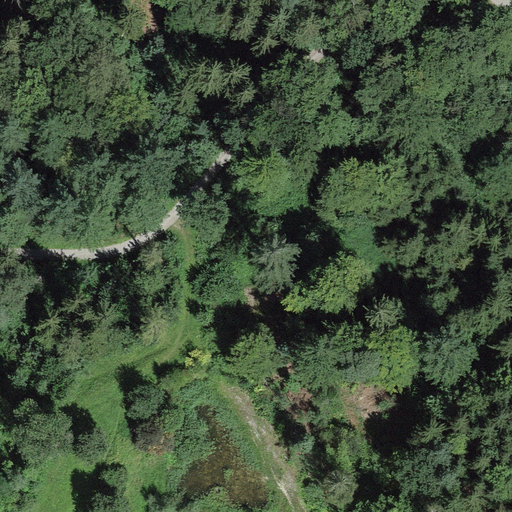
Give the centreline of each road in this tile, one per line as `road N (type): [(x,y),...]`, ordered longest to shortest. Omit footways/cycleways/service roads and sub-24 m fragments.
road 1 (track): [(0,247),(113,248),(157,231),(349,0)]
road 2 (track): [(114,36),(128,95),(187,198),(203,251),(196,317)]
